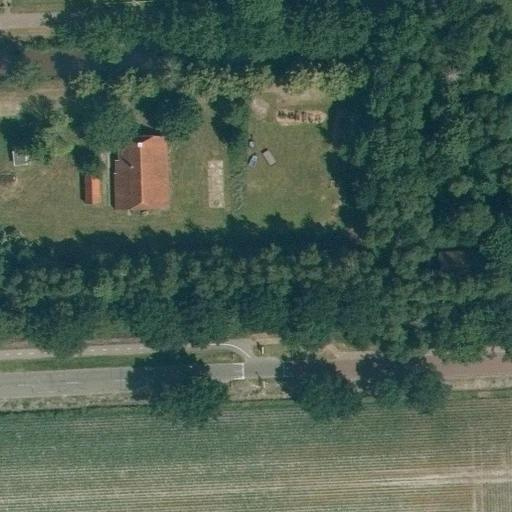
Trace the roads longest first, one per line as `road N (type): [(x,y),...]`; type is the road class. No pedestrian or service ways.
road 1 (residential): [(0,20),(381,0)]
road 2 (tertiary): [(262,372),(0,387)]
road 3 (tertiary): [(262,372),(511,362)]
